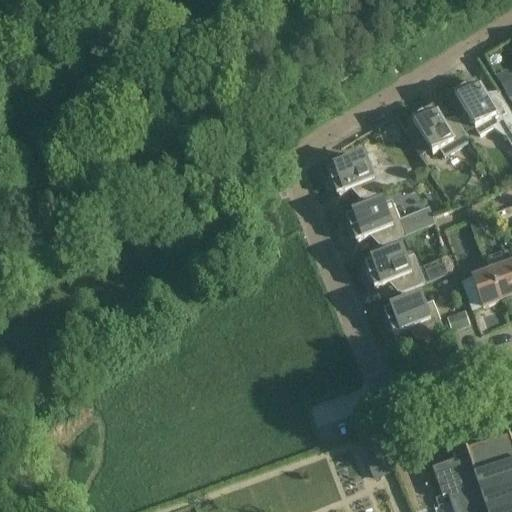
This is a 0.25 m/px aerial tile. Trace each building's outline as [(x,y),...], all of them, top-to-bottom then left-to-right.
[(511,82),(507,75),(496,81),(504,94),(505,95),(511,90),(511,82)] [(459,95),(455,97),(475,132),(480,139),(492,131),(507,142),(511,150),(511,117),(499,97),(487,104),(476,85),(471,87),(469,85),(458,92),(459,95)] [(418,133),(407,139),(420,159),(430,153),(433,158),(440,153),(444,161),(470,145),(457,123),(445,130),(433,111),(428,113),(427,111),(415,118),(417,121),(412,123),(418,133)] [(337,198),(352,192),(357,204),(410,183),(405,172),(379,172),(372,157),(365,160),(328,175),(337,198)] [(348,226),(345,228),(350,242),(354,240),(356,245),(369,239),(376,236),(382,249),(434,228),(428,213),(399,225),(394,214),(391,204),(384,207),(346,222),(348,226)] [(476,223),(468,226),(473,238),(481,235),(476,223)] [(367,273),(363,275),(369,288),(373,287),(375,292),(387,287),(395,283),(400,296),(424,287),(413,261),(406,264),(403,254),(365,269),(367,273)] [(499,306),(511,300),(511,268),(488,277),(499,306)] [(488,277),(471,283),(460,288),(471,316),(499,306),(488,277)] [(386,320),(383,321),(388,335),(391,334),(393,338),(414,330),(419,343),(444,333),(432,305),(424,309),(421,301),(384,316),(386,320)] [(447,324),(451,336),(469,329),(465,317),(447,324)] [(455,465),(433,473),(442,501),(449,499),(453,511),(511,511),(511,444),(510,440),(466,455),(469,464),(456,469),(455,465)] [(383,451),(364,459),(373,480),(392,471),(383,451)]
